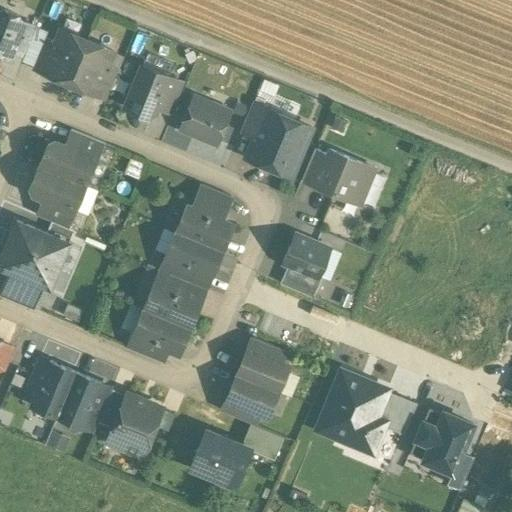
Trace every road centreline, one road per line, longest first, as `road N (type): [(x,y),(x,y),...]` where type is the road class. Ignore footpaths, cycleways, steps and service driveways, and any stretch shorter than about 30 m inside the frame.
road 1 (track): [(89,0),(511,171)]
road 2 (residential): [(30,102),(258,197),(264,212),(239,284)]
road 3 (residential): [(239,284),(201,366),(176,377),(0,309)]
road 4 (residential): [(239,284),(491,391)]
